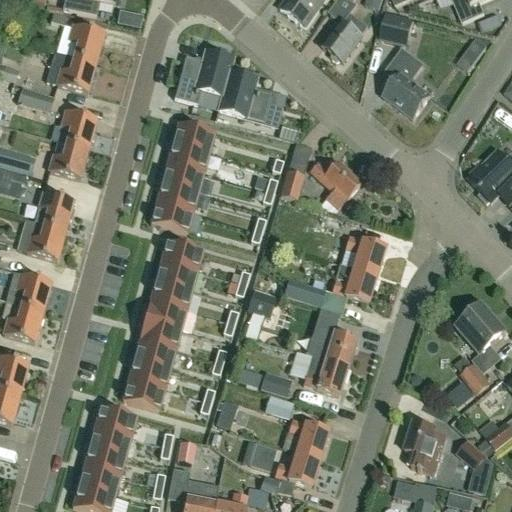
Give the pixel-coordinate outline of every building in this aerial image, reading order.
[(46,0),(4,0),(3,5),(42,14),(43,7),(44,8),(46,0)] [(64,0),(62,14),(95,21),(98,7),(112,10),(114,0),(64,0)] [(305,31),(326,0),(289,0),(280,14),(305,31)] [(367,0),(365,9),(378,13),(382,0),(367,0)] [(389,0),(394,11),(413,2),(412,0),(389,0)] [(465,0),(466,2),(453,8),(461,28),(483,19),(478,7),(495,0),(465,0)] [(419,13),(417,8),(406,13),(408,18),(419,13)] [(49,26),(63,30),(65,22),(51,18),(49,26)] [(367,32),(349,18),(342,27),(341,26),(338,29),(335,27),(329,36),(332,38),(322,52),(332,60),(331,64),(336,68),(340,66),(343,68),(362,43),(360,41),(367,32)] [(406,50),(412,25),(386,18),(380,44),(406,50)] [(131,31),(138,33),(141,21),(134,19),(131,31)] [(72,62),(94,67),(102,38),(72,29),(67,45),(76,47),(72,62)] [(475,43),(466,55),(477,63),(485,51),(475,43)] [(422,70),(412,63),(401,55),(390,70),(400,78),(382,102),(412,124),(430,101),(410,86),(422,70)] [(54,56),(46,86),(55,89),(86,97),(94,67),(72,62),(54,56)] [(184,61),(173,104),(196,110),(199,97),(220,102),(221,103),(228,77),(232,64),(204,56),(201,66),(184,61)] [(0,82),(14,87),(18,74),(0,69),(0,82)] [(442,70),(436,82),(448,88),(454,77),(442,70)] [(255,84),(231,77),(224,103),(221,103),(220,102),(216,116),(220,117),(271,131),(274,121),(264,119),(269,99),(253,95),(253,92),(255,84)] [(16,108),(48,118),(53,103),(21,93),(16,108)] [(65,148),(87,154),(95,124),(64,116),(60,132),(69,134),(65,148)] [(285,137),(309,138),(310,126),(286,124),(285,137)] [(172,148),(209,158),(214,138),(177,128),(172,148)] [(254,158),(260,136),(237,130),(231,153),(254,158)] [(87,154),(65,148),(61,162),(52,160),(47,176),(78,185),(87,154)] [(172,148),(166,168),(203,178),(209,158),(172,148)] [(296,206),(310,152),(294,148),(280,202),(296,206)] [(34,162),(0,152),(0,171),(29,179),(34,162)] [(490,207),(511,185),(511,168),(510,170),(497,157),(481,173),(479,170),(470,178),(473,181),(469,185),(481,197),(478,200),(486,209),(489,206),(490,207)] [(223,184),(230,168),(215,162),(208,178),(223,184)] [(284,176),(288,164),(280,162),(277,173),(284,176)] [(360,188),(335,165),(326,176),(316,167),(308,176),(331,196),(325,203),(336,213),(345,203),(346,204),(360,188)] [(203,178),(166,168),(161,188),(198,198),(203,178)] [(25,181),(2,174),(0,173),(0,197),(19,203),(21,194),(25,181)] [(279,195),(282,184),(275,181),(271,193),(279,195)] [(192,218),(198,198),(161,188),(155,208),(192,218)] [(275,206),(279,195),(271,193),(267,204),(275,206)] [(42,230),(64,236),(73,206),(42,197),(37,213),(46,216),(42,230)] [(239,231),(249,207),(230,200),(222,221),(234,225),(233,228),(239,231)] [(155,208),(150,228),(187,238),(192,218),(155,208)] [(356,233),(358,217),(333,213),(331,229),(356,233)] [(270,236),(273,224),(265,222),(262,233),(270,236)] [(64,236),(42,230),(38,244),(29,241),(25,257),(56,266),(64,236)] [(266,247),(270,236),(262,233),(258,245),(266,247)] [(230,234),(207,234),(207,249),(230,249),(230,234)] [(353,274),(375,280),(384,251),(361,245),(361,246),(348,242),(344,254),(357,258),(353,273),(353,274)] [(202,256),(165,246),(160,267),(197,277),(202,256)] [(160,267),(154,286),(191,297),(197,277),(160,267)] [(353,274),(353,273),(339,269),(331,298),(344,302),(344,303),(366,309),(375,280),(353,274)] [(242,274),(239,285),(246,288),(250,276),(242,274)] [(20,311),(42,317),(50,287),(19,279),(15,295),(24,297),(20,311)] [(225,302),(226,284),(209,284),(209,302),(225,302)] [(154,286),(149,306),(186,316),(191,297),(154,286)] [(235,297),(243,299),(246,288),(239,286),(235,297)] [(323,296),(288,286),(283,302),(318,312),(323,296)] [(267,322),(274,302),(253,295),(246,315),(267,322)] [(186,316),(149,306),(143,326),(180,336),(186,316)] [(490,349),(490,350),(505,337),(481,310),(466,322),(467,322),(455,332),(478,359),(490,349)] [(42,317),(20,311),(16,325),(7,323),(2,339),(33,347),(42,317)] [(238,315),(230,313),(227,324),(235,326),(238,315)] [(223,336),(231,338),(235,326),(227,324),(223,336)] [(175,356),(180,336),(143,326),(138,345),(175,356)] [(324,365),(346,373),(355,344),(333,337),(333,338),(320,334),(316,345),(329,350),(324,365)] [(175,356),(138,345),(133,365),(170,375),(175,356)] [(215,364),(223,366),(226,355),(219,352),(215,364)] [(0,382),(0,394),(18,400),(27,370),(0,361),(0,379),(1,380),(0,382)] [(211,375),(219,378),(223,366),(215,364),(211,375)] [(133,365),(127,385),(164,395),(170,375),(133,365)] [(346,373),(324,365),(320,381),(307,377),(303,389),(316,394),(315,394),(337,401),(346,373)] [(488,388),(472,369),(460,380),(463,383),(454,391),(467,406),(476,398),(488,388)] [(287,385),(269,379),(265,392),(283,397),(287,385)] [(122,405),(158,416),(164,395),(127,385),(122,405)] [(215,394),(207,391),(203,403),(211,405),(215,394)] [(18,400),(0,394),(0,427),(10,430),(18,400)] [(268,400),(263,416),(288,423),(293,407),(268,400)] [(200,415),(208,417),(211,405),(203,403),(200,415)] [(136,422),(99,412),(93,433),(130,443),(136,422)] [(223,435),(229,418),(219,415),(213,432),(223,435)] [(296,457),(318,464),(327,436),(305,429),(304,430),(292,425),(288,438),(301,442),(296,457)] [(434,433),(412,426),(404,455),(414,458),(410,472),(418,474),(417,476),(421,477),(421,476),(434,479),(445,441),(433,437),(434,433)] [(511,441),(511,437),(505,428),(499,433),(486,443),(485,443),(494,455),(511,441)] [(125,462),(130,443),(93,433),(88,452),(125,462)] [(173,439),(165,438),(163,450),(171,451),(173,439)] [(455,458),(474,475),(485,461),(466,445),(455,458)] [(243,459),(250,462),(248,470),(268,476),(275,455),(247,446),(243,459)] [(195,450),(180,447),(176,467),(191,469),(195,450)] [(171,451),(163,450),(161,461),(168,463),(171,451)] [(119,482),(125,462),(88,452),(83,472),(119,482)] [(318,464),(296,457),(291,473),(278,469),(275,481),(280,483),(287,485),(287,486),(294,488),(309,493),(318,464)] [(119,482),(83,472),(77,492),(114,502),(119,482)] [(485,473),(481,486),(495,490),(499,477),(485,473)] [(213,511),(215,509),(218,492),(187,486),(188,477),(172,474),(166,504),(184,507),(182,511),(213,511)] [(165,480),(157,478),(155,490),(163,492),(165,480)] [(276,497),(280,485),(261,481),(258,495),(259,495),(255,511),(258,511),(263,511),(267,496),(276,498),(276,497)] [(290,500),(294,488),(287,486),(287,485),(280,483),(280,485),(276,497),(290,500)] [(163,492),(155,491),(153,502),(160,504),(163,492)] [(71,511),(111,511),(114,502),(77,492),(71,511)] [(231,511),(215,509),(213,511),(243,511),(246,501),(233,498),(231,511)] [(469,511),(472,502),(466,500),(462,511),(469,511)]
